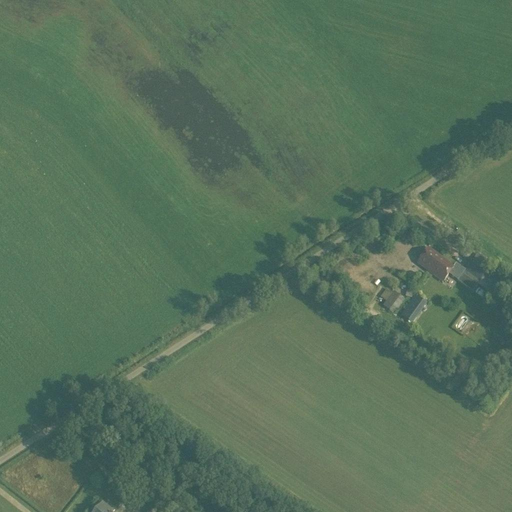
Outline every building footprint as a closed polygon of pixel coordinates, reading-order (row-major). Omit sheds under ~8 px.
[(428,248),(416,264),(443,283),(449,275),(454,278),(461,268),(456,264),(454,266),(428,248)] [(476,256),(462,274),(477,285),(478,284),(487,292),(496,280),(487,272),(485,270),(489,265),(476,256)] [(413,290),(407,289),(405,297),(411,299),(413,290)] [(402,304),(404,300),(393,292),(392,294),(386,302),(385,303),(395,310),(396,311),(402,304)] [(414,296),(404,310),(417,318),(426,305),(414,296)] [(509,351),(503,357),(506,360),(511,354),(509,351)] [(115,511),(103,503),(96,511),(115,511)]
